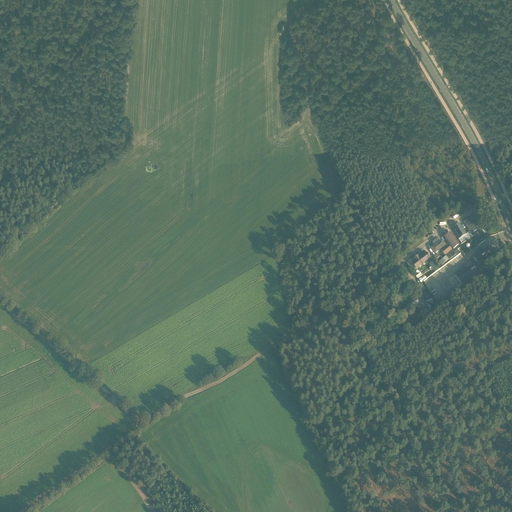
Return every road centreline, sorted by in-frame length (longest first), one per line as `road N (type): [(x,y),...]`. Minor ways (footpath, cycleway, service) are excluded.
road 1 (track): [(141,425),(372,289),(395,267)]
road 2 (track): [(0,254),(123,142),(127,68),(105,22)]
road 3 (tertiary): [(499,195),(391,0)]
road 4 (track): [(141,425),(0,305)]
road 5 (track): [(391,1),(364,53),(314,106)]
road 6 (unclassified): [(395,267),(499,195)]
